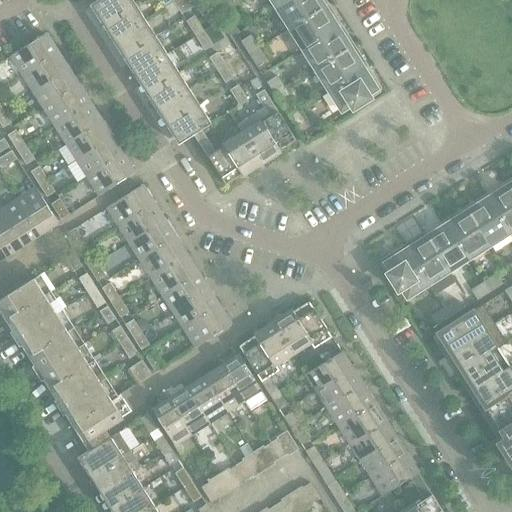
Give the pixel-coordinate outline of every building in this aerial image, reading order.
[(134,4),(131,0),(98,0),(89,6),(101,25),(134,4)] [(196,5),(193,0),(176,0),(173,2),(181,14),(196,5)] [(271,0),(277,9),(290,0),(271,0)] [(290,29),(325,6),(321,0),(290,0),(277,9),(290,29)] [(144,20),(134,4),(101,25),(111,41),(144,20)] [(302,49),(340,25),(335,16),(331,15),(325,6),(290,29),(302,49)] [(203,31),(194,16),(186,21),(195,36),(203,31)] [(238,31),(230,18),(221,24),(230,37),(238,31)] [(155,36),(144,20),(111,41),(122,57),(155,36)] [(315,69),(351,47),(345,37),(346,34),(340,25),(302,49),(315,69)] [(212,45),(203,31),(195,36),(204,51),(212,45)] [(23,75),(57,53),(45,34),(11,56),(23,75)] [(259,48),(250,35),(240,42),(248,54),(259,48)] [(166,54),(155,36),(122,57),(133,75),(166,54)] [(328,90),(366,66),(360,57),(357,56),(351,47),(315,69),(328,90)] [(267,60),(259,48),(248,54),(257,67),(267,60)] [(33,91),(67,69),(57,53),(23,75),(33,91)] [(225,66),(217,53),(209,58),(217,71),(225,66)] [(178,73),(166,54),(133,75),(145,94),(178,73)] [(233,78),(225,66),(217,71),(225,83),(233,78)] [(379,92),(380,88),(373,77),(369,76),(364,68),(366,67),(366,66),(328,90),(341,111),(350,105),(352,109),(379,92)] [(43,107),(78,85),(67,69),(33,91),(43,107)] [(188,89),(178,73),(145,94),(155,110),(188,89)] [(285,88),(276,76),(266,82),(274,95),(285,88)] [(55,126),(89,104),(78,85),(43,107),(55,126)] [(247,101),(238,85),(229,90),(239,106),(247,101)] [(293,101),(285,88),(274,95),(282,108),(293,101)] [(198,105),(188,89),(155,110),(165,126),(198,105)] [(295,140),(268,97),(263,90),(256,95),(264,108),(255,113),(278,151),(278,152),(294,142),(294,141),(295,140)] [(66,144),(101,122),(89,104),(55,126),(66,144)] [(214,151),(201,130),(210,124),(198,105),(165,126),(178,145),(193,135),(207,156),(214,151)] [(306,122),(297,109),(287,115),(296,128),(306,122)] [(11,123),(3,110),(0,112),(0,124),(2,128),(11,123)] [(278,151),(255,113),(237,125),(242,133),(241,134),(261,164),(274,156),(273,155),(278,151)] [(77,160),(111,138),(101,122),(66,144),(77,160)] [(24,145),(15,130),(7,135),(16,150),(24,145)] [(261,164),(241,134),(222,146),(222,147),(224,145),(242,174),(248,171),(248,172),(261,164)] [(87,176),(121,154),(111,138),(77,160),(87,176)] [(0,152),(8,147),(3,139),(0,140),(0,152)] [(34,159),(24,145),(16,150),(26,165),(34,159)] [(224,145),(222,147),(214,151),(207,156),(225,185),(226,184),(227,185),(243,174),(242,174),(224,145)] [(0,167),(1,169),(16,159),(11,151),(0,157),(0,167)] [(99,195),(133,173),(121,154),(87,176),(99,195)] [(46,179),(38,167),(30,172),(38,184),(46,179)] [(54,192),(46,179),(38,184),(46,197),(54,192)] [(511,230),(511,192),(505,182),(497,187),(496,191),(487,197),(509,233),(511,230)] [(119,227),(154,205),(141,186),(107,208),(119,227)] [(57,223),(35,188),(16,201),(38,235),(57,223)] [(509,233),(487,197),(477,203),(473,202),(465,208),(489,245),(509,233)] [(69,214),(59,199),(51,204),(61,220),(69,214)] [(38,235),(16,201),(0,210),(0,211),(22,246),(38,235)] [(129,243),(164,221),(154,205),(119,227),(129,243)] [(489,245),(465,208),(456,213),(455,217),(446,223),(468,258),(489,245)] [(22,246),(0,211),(0,247),(5,256),(22,246)] [(140,259),(174,237),(164,221),(129,243),(140,259)] [(468,258),(446,223),(437,228),(433,228),(424,233),(448,271),(468,258)] [(84,244),(75,228),(66,233),(76,249),(84,244)] [(448,271),(424,233),(415,239),(415,242),(405,248),(428,284),(448,271)] [(151,277),(186,255),(174,237),(140,259),(151,277)] [(428,284),(405,248),(396,254),(392,253),(381,260),(380,264),(397,291),(401,289),(407,297),(428,284)] [(97,263),(89,251),(81,256),(89,269),(97,263)] [(82,266),(73,253),(65,258),(74,271),(82,266)] [(163,295),(197,274),(186,255),(151,277),(163,295)] [(105,276),(97,263),(89,269),(97,281),(105,276)] [(96,288),(86,274),(78,279),(87,293),(96,288)] [(173,312),(208,290),(197,274),(163,295),(173,312)] [(502,284),(496,274),(483,282),(490,292),(502,284)] [(110,401),(77,348),(33,279),(0,299),(0,303),(89,443),(104,434),(106,432),(109,438),(109,437),(104,429),(131,412),(120,394),(110,401)] [(490,292),(483,282),(470,290),(477,300),(490,292)] [(119,298),(110,283),(101,288),(111,303),(119,298)] [(105,303),(96,288),(87,293),(97,308),(105,303)] [(183,328),(218,306),(208,290),(173,312),(183,328)] [(128,312),(119,298),(111,303),(120,318),(128,312)] [(462,310),(456,300),(443,308),(449,318),(462,310)] [(341,352),(309,302),(307,303),(291,313),(310,343),(314,349),(324,342),(334,357),(341,352)] [(450,353),(495,325),(482,305),(437,333),(450,353)] [(115,319),(107,306),(99,311),(107,324),(115,319)] [(196,347),(230,325),(218,306),(183,328),(196,347)] [(449,318),(443,308),(430,316),(437,326),(449,318)] [(310,343),(291,313),(286,316),(285,315),(273,323),(292,354),(310,343)] [(141,332),(133,320),(125,325),(133,337),(141,332)] [(292,354),(273,323),(260,331),(261,333),(256,336),(275,365),(292,354)] [(498,348),(497,348),(506,342),(495,325),(450,353),(461,372),(498,348)] [(128,340),(120,326),(112,331),(120,345),(128,340)] [(149,345),(141,332),(133,337),(141,350),(149,345)] [(269,377),(279,371),(275,365),(256,336),(238,347),(279,410),(286,405),(269,377)] [(137,353),(128,340),(120,345),(129,358),(137,353)] [(473,390),(510,367),(498,348),(461,372),(473,390)] [(163,367),(153,352),(145,357),(155,373),(163,367)] [(327,384),(351,369),(341,352),(334,357),(307,375),(317,391),(327,384)] [(266,400),(238,356),(220,367),(242,402),(244,401),(250,410),(266,400)] [(151,375),(142,361),(128,369),(137,384),(151,375)] [(242,402),(220,367),(203,378),(225,413),(242,402)] [(484,408),(507,394),(511,390),(511,370),(510,367),(473,390),(484,408)] [(328,408),(362,386),(351,369),(327,384),(317,391),(328,408)] [(225,413),(203,378),(186,389),(208,423),(225,413)] [(339,425),(373,404),(362,386),(328,408),(339,425)] [(208,423),(186,389),(169,400),(190,434),(208,423)] [(511,465),(511,402),(507,394),(484,408),(504,439),(497,444),(511,466),(511,465)] [(190,434),(169,400),(152,410),(174,445),(190,434)] [(350,443),(384,421),(373,404),(339,425),(350,443)] [(299,426),(291,412),(283,417),(292,431),(299,426)] [(157,428),(148,413),(139,418),(149,434),(157,428)] [(361,460),(395,438),(384,421),(350,443),(361,460)] [(308,439),(299,426),(292,431),(300,444),(308,439)] [(122,456),(109,437),(109,438),(106,432),(104,434),(89,443),(92,448),(77,458),(89,477),(122,456)] [(287,433),(277,439),(278,441),(287,454),(297,448),(287,433)] [(170,448),(162,435),(153,441),(162,454),(170,448)] [(372,477),(406,456),(395,438),(361,460),(372,477)] [(287,454),(278,441),(271,445),(280,459),(287,454)] [(280,459),(271,445),(265,449),(273,463),(280,459)] [(322,461),(313,447),(305,452),(314,466),(322,461)] [(178,461),(170,448),(162,454),(170,466),(178,461)] [(132,473),(122,456),(89,477),(99,494),(132,473)] [(411,478),(418,473),(406,456),(372,477),(383,495),(411,478)] [(331,474),(322,461),(314,466),(323,479),(331,474)] [(252,476),(244,463),(237,467),(245,480),(252,476)] [(245,480),(237,467),(230,471),(239,485),(245,480)] [(192,483),(183,468),(174,474),(184,488),(192,483)] [(229,469),(217,477),(228,494),(240,486),(239,485),(230,471),(229,469)] [(142,489),(132,473),(99,494),(109,509),(142,489)] [(442,511),(418,473),(411,478),(425,500),(416,504),(414,505),(418,511),(442,511)] [(344,495),(335,481),(327,486),(336,500),(344,495)] [(201,497),(192,483),(184,488),(193,503),(201,497)] [(218,498),(208,483),(201,487),(210,503),(218,498)] [(319,498),(310,483),(302,488),(312,503),(319,498)] [(146,511),(154,507),(142,489),(109,509),(110,511),(146,511)] [(346,511),(353,508),(344,495),(336,500),(343,511),(346,511)] [(287,511),(281,501),(274,506),(277,511),(287,511)]
